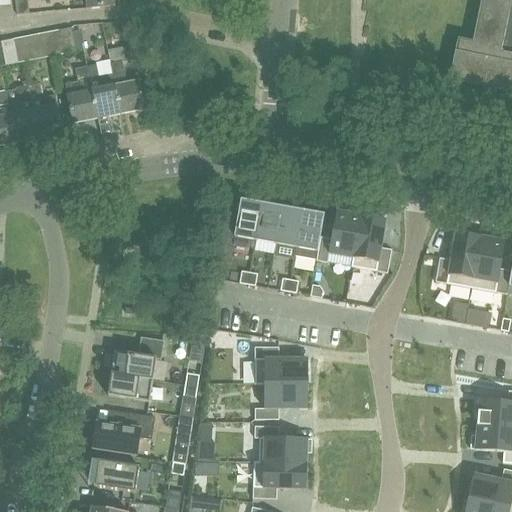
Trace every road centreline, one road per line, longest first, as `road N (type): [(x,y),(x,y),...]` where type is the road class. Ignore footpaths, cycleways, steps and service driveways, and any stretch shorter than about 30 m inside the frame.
road 1 (residential): [(429,173),(381,323),(387,511)]
road 2 (unclassified): [(26,511),(59,281),(41,195)]
road 3 (tertiary): [(41,195),(157,167),(269,158)]
road 4 (unclassified): [(281,42),(182,20),(163,13),(161,0)]
